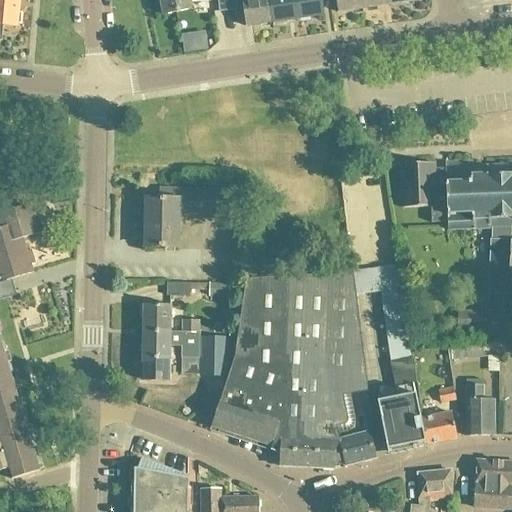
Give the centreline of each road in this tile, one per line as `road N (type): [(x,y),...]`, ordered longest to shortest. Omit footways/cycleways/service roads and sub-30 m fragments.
road 1 (tertiary): [(99,86),(450,32)]
road 2 (residential): [(90,410),(99,86)]
road 3 (residential): [(304,507),(260,475),(160,426),(90,410)]
road 4 (residential): [(511,453),(439,456),(376,471),(319,490),(304,507)]
